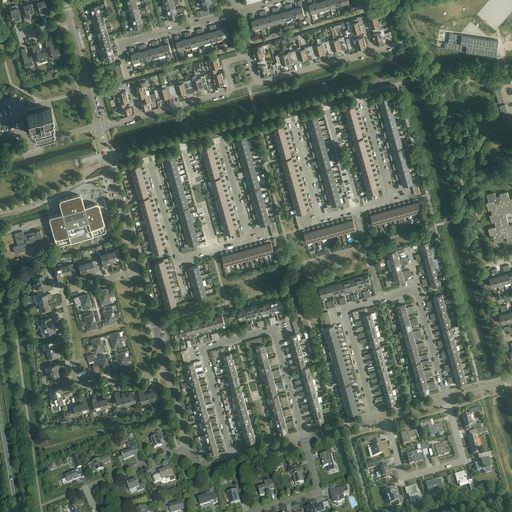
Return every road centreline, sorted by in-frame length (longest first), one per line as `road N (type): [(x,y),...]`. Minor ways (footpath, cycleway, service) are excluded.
road 1 (residential): [(289,109),(360,90),(388,191),(385,201),(319,216),(291,118)]
road 2 (residential): [(138,116),(232,90),(225,63),(246,56),(254,83),(372,51)]
road 3 (residential): [(217,129),(246,236),(211,249),(180,258),(175,252),(145,150)]
road 4 (residential): [(303,439),(266,329),(203,352),(233,458)]
road 5 (unclassified): [(167,373),(83,385),(73,379),(64,293),(139,269)]
road 6 (residential): [(446,399),(462,459),(405,477),(385,416)]
road 7 (residential): [(374,419),(345,313),(415,289)]
road 8 (residential): [(188,446),(84,487),(95,511)]
road 9 (residential): [(117,45),(236,12)]
road 10 (residential): [(251,511),(317,491),(303,439)]
